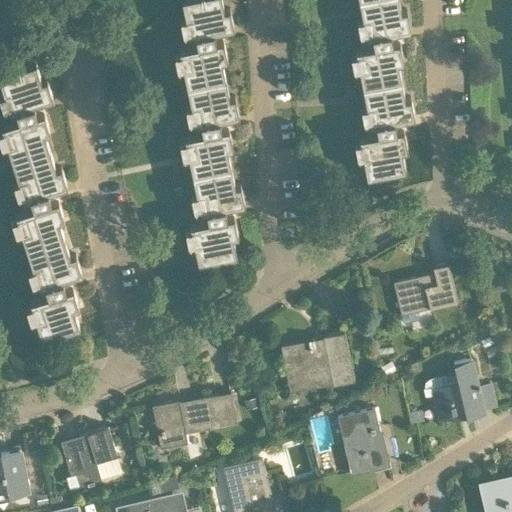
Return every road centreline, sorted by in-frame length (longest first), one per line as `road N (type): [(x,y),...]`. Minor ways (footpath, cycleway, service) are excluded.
road 1 (residential): [(119,374),(66,50)]
road 2 (residential): [(273,288),(253,0)]
road 3 (residential): [(442,204),(433,0)]
road 4 (residential): [(273,288),(405,211),(442,204)]
road 5 (residential): [(119,374),(209,333),(273,288)]
road 6 (residential): [(382,511),(511,430)]
road 7 (residential): [(0,407),(119,374)]
